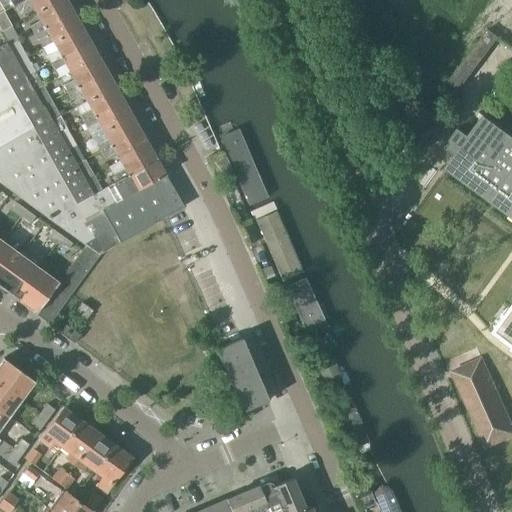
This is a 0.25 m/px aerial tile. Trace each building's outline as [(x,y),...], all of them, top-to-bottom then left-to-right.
[(0,0),(0,4),(4,11),(12,6),(23,0),(0,0)] [(31,5),(35,13),(58,0),(23,0),(12,6),(12,7),(17,4),(20,11),(31,5)] [(29,26),(34,34),(73,12),(65,0),(58,0),(35,13),(39,20),(29,26)] [(0,29),(1,32),(11,26),(3,11),(0,12),(0,29)] [(42,48),(42,49),(81,27),(73,12),(34,34),(37,41),(47,35),(52,43),(42,48)] [(1,32),(7,43),(9,45),(17,41),(19,40),(11,26),(1,32)] [(42,49),(51,64),(89,42),(81,27),(42,49)] [(487,30),(477,43),(488,52),(498,38),(487,30)] [(9,45),(18,62),(26,57),(17,41),(9,45)] [(64,64),(69,74),(98,57),(89,42),(51,64),(54,70),(64,64)] [(0,184),(49,220),(64,231),(115,203),(165,175),(156,160),(117,181),(101,190),(93,195),(86,180),(76,166),(68,151),(59,136),(51,121),(43,106),(35,91),(27,78),(18,62),(9,45),(7,43),(0,47),(0,184)] [(18,62),(27,78),(35,73),(26,57),(18,62)] [(63,86),(67,92),(105,70),(98,57),(69,74),(73,80),(63,86)] [(82,94),(86,101),(94,97),(114,86),(105,70),(67,92),(70,99),(82,94)] [(27,78),(35,91),(43,87),(35,73),(27,78)] [(79,115),(83,122),(122,100),(114,86),(94,97),(86,101),(90,109),(79,115)] [(35,91),(43,106),(51,101),(43,87),(35,91)] [(98,122),(103,131),(131,115),(122,100),(83,122),(87,128),(98,122)] [(43,106),(51,121),(60,116),(51,101),(43,106)] [(96,145),(100,152),(139,130),(131,115),(103,131),(108,139),(96,145)] [(51,121),(59,136),(68,131),(60,116),(51,121)] [(444,169),(445,169),(511,218),(511,143),(480,120),(468,136),(463,133),(455,144),(460,147),(444,169)] [(115,153),(120,161),(148,145),(139,130),(100,152),(104,159),(115,153)] [(59,136),(68,151),(76,146),(68,131),(59,136)] [(113,175),(117,181),(156,160),(148,145),(120,161),(124,169),(113,175)] [(68,151),(76,166),(85,161),(85,160),(84,160),(76,146),(68,151)] [(76,166),(86,180),(93,176),(85,161),(76,166)] [(248,209),(253,212),(259,210),(261,204),(246,165),(241,163),(235,165),(233,170),(248,209)] [(58,282),(35,314),(47,323),(46,323),(48,324),(98,255),(121,242),(183,207),(165,175),(115,203),(64,231),(85,246),(58,282)] [(93,176),(86,180),(93,195),(101,190),(93,176)] [(10,211),(19,218),(25,210),(15,203),(10,211)] [(25,210),(19,218),(29,225),(35,217),(25,210)] [(47,238),(56,245),(62,237),(52,230),(47,238)] [(278,276),(283,279),(288,276),(291,271),(274,232),(269,230),(263,233),(261,238),(278,276)] [(62,237),(56,245),(66,251),(71,244),(62,237)] [(0,246),(0,284),(21,256),(3,243),(0,246)] [(0,284),(0,287),(17,300),(39,270),(21,256),(0,284)] [(35,314),(58,282),(57,282),(56,282),(39,270),(17,300),(34,313),(34,314),(35,314)] [(303,335),(308,337),(314,335),(316,330),(299,291),(294,289),(288,291),(286,297),(303,335)] [(270,294),(274,303),(281,300),(277,291),(270,294)] [(75,312),(85,320),(92,311),(82,303),(75,312)] [(511,309),(490,340),(511,355),(511,309)] [(66,325),(61,332),(60,333),(74,343),(80,335),(66,325)] [(215,350),(229,381),(254,370),(241,339),(215,350)] [(326,390),(331,392),(337,390),(339,385),(323,346),(317,344),(312,346),(310,352),(326,390)] [(294,357),(304,352),(305,352),(302,346),(291,351),(294,357)] [(3,360),(0,364),(0,384),(21,400),(33,383),(34,383),(35,382),(3,359),(2,360),(3,360)] [(479,365),(458,374),(487,440),(508,431),(483,374),(479,365)] [(254,370),(229,381),(242,412),(268,401),(254,370)] [(0,384),(0,411),(8,417),(21,400),(0,384)] [(351,449),(357,451),(362,448),(364,443),(348,405),(342,403),(337,405),(335,410),(351,449)] [(46,404),(39,414),(47,420),(54,410),(46,404)] [(48,445),(52,440),(61,447),(79,421),(63,409),(40,440),(47,445),(48,446),(48,445)] [(47,420),(39,414),(32,423),(40,429),(47,420)] [(66,459),(72,464),(95,433),(79,421),(61,447),(70,453),(66,459)] [(87,465),(93,470),(112,445),(95,433),(72,464),(82,471),(87,465)] [(21,439),(14,449),(21,454),(28,445),(21,439)] [(112,445),(93,470),(103,477),(97,485),(105,492),(129,458),(112,445)] [(34,448),(25,460),(32,465),(41,454),(34,448)] [(21,454),(14,449),(7,458),(14,464),(21,454)] [(22,474),(30,480),(32,482),(38,474),(28,467),(22,474)] [(51,479),(58,484),(65,474),(59,469),(51,479)] [(65,474),(58,484),(66,490),(73,480),(65,474)] [(319,511),(321,510),(319,505),(310,508),(310,507),(304,510),(291,478),(279,484),(275,475),(269,478),(270,480),(257,485),(267,508),(277,503),(280,511),(319,511)] [(256,511),(267,508),(257,485),(256,486),(257,487),(227,499),(228,501),(227,501),(231,511),(256,511)] [(85,504),(92,509),(100,498),(83,487),(77,496),(86,503),(85,504)] [(49,509),(52,511),(53,511),(89,511),(90,511),(62,491),(49,509)] [(8,492),(2,500),(13,507),(18,500),(8,492)] [(378,511),(394,511),(388,499),(383,496),(378,499),(375,504),(378,511)] [(208,511),(231,511),(227,501),(228,501),(227,499),(207,508),(208,511)] [(0,502),(0,510),(2,511),(9,511),(13,507),(2,500),(0,502)]
